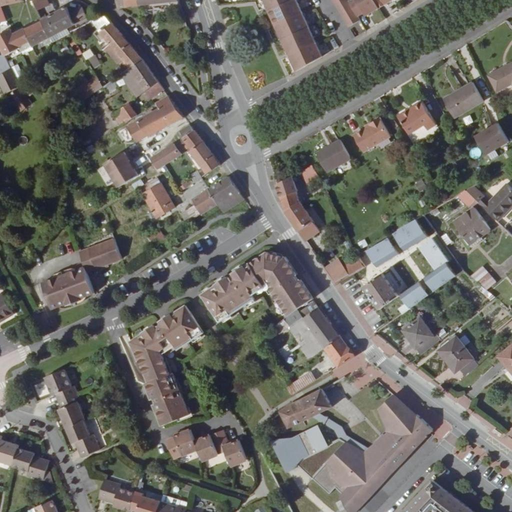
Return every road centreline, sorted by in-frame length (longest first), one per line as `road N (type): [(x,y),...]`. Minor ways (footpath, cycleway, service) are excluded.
road 1 (secondary): [(511,461),(359,340),(274,215)]
road 2 (unclassified): [(0,367),(171,286),(274,215)]
road 3 (unclassified): [(255,148),(511,7)]
road 4 (unclassified): [(439,0),(239,116)]
road 5 (residential): [(94,0),(123,20),(227,144)]
road 6 (residential): [(0,387),(11,417),(51,429),(86,511)]
road 7 (secondary): [(231,116),(200,0)]
